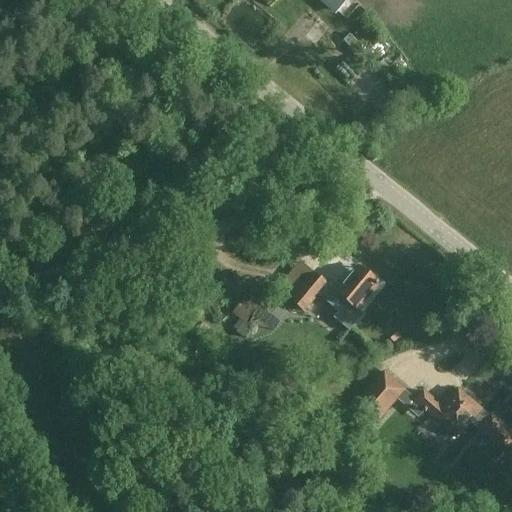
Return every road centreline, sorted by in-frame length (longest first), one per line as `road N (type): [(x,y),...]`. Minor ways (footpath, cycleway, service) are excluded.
road 1 (unclassified): [(511,292),(155,0)]
road 2 (track): [(0,290),(323,189),(357,168)]
